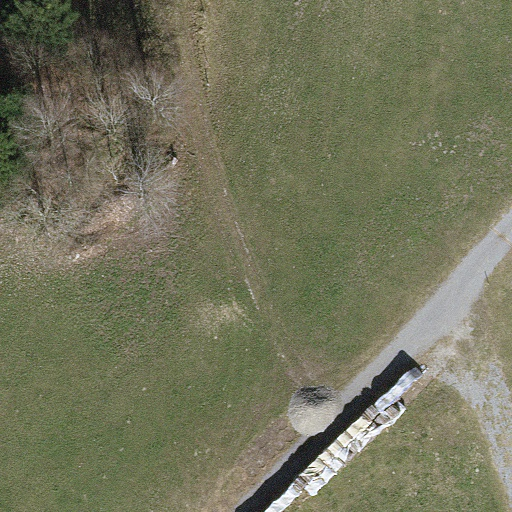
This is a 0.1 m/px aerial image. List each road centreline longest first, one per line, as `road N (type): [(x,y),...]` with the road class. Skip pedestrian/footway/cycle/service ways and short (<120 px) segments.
road 1 (track): [(325,437),(216,186),(173,0)]
road 2 (track): [(511,227),(325,437),(244,511)]
road 3 (track): [(511,470),(480,359),(449,302)]
